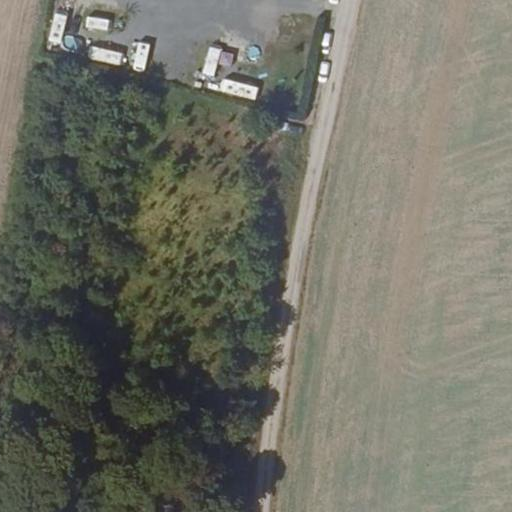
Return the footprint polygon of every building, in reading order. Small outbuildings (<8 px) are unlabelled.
[(53,0),(52,7),(77,13),(80,0),(53,0)] [(87,0),(86,9),(114,13),(115,0),(87,0)] [(88,14),(86,26),(108,30),(110,19),(88,14)] [(214,77),(221,53),(196,46),(189,69),(214,77)] [(91,48),(88,60),(122,70),(126,58),(91,48)] [(158,64),(155,78),(185,84),(188,71),(158,64)] [(255,102),(258,88),(223,80),(219,94),(255,102)]
